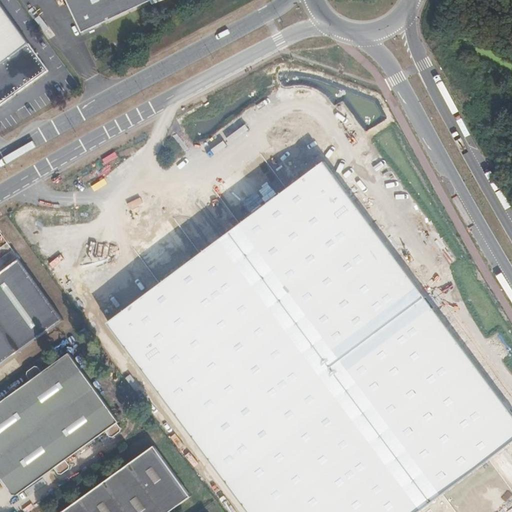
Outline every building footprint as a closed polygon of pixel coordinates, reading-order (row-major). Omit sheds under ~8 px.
[(66,0),(82,33),(152,0),(66,0)] [(0,105),(48,72),(0,4),(0,105)] [(417,511),(511,442),(511,412),(325,161),(108,323),(249,511),(417,511)] [(0,366),(65,320),(18,258),(0,271),(0,366)] [(48,369),(0,403),(0,475),(13,494),(18,494),(47,474),(120,422),(70,354),(48,369)] [(110,478),(63,511),(168,511),(191,496),(155,446),(110,478)]
